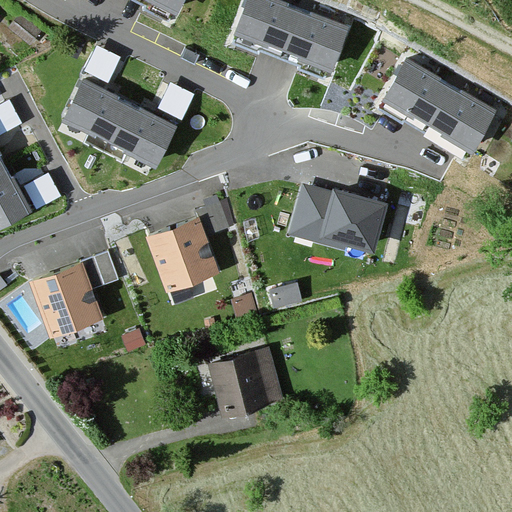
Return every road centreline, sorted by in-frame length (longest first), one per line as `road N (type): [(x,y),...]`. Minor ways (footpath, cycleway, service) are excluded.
road 1 (unclassified): [(0,351),(127,511)]
road 2 (unknown): [(101,458),(255,421)]
